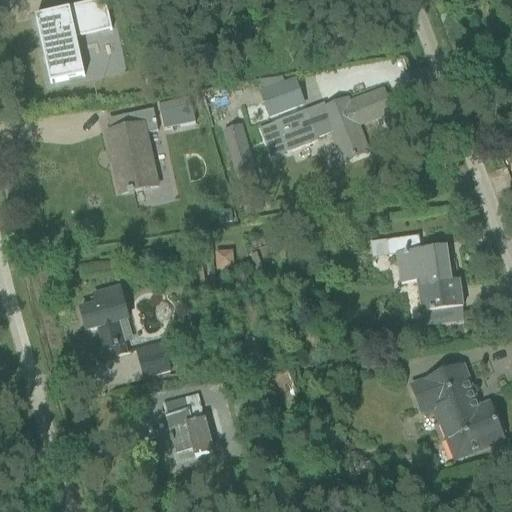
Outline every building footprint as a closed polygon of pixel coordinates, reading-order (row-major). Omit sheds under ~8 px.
[(51,90),(87,83),(72,13),(67,13),(66,4),(80,0),(52,0),(53,6),(57,5),(60,17),(36,22),(42,46),(44,47),(47,60),(45,61),(51,90)] [(324,110),(260,135),(271,164),(317,147),(316,144),(331,138),(343,169),(370,159),(360,130),(392,119),(383,96),(351,108),(349,103),(325,112),(324,110)] [(119,202),(160,193),(148,139),(157,136),(153,115),(108,125),(110,136),(104,137),(119,202)] [(222,137),(244,205),(259,201),(242,131),(222,137)] [(451,288),(446,253),(421,257),(419,242),(370,248),(372,264),(395,261),(400,290),(417,288),(421,319),(463,313),(459,287),(451,288)] [(231,259),(218,260),(218,274),(232,272),(231,259)] [(130,326),(121,294),(94,300),(97,311),(81,314),(84,326),(86,326),(88,335),(99,334),(105,355),(115,353),(118,362),(128,360),(120,330),(130,326)] [(166,348),(137,356),(144,380),(173,372),(166,348)] [(434,418),(453,466),(503,447),(489,410),(479,414),(463,373),(410,393),(422,423),(434,418)] [(197,400),(161,410),(175,459),(173,460),(176,471),(199,465),(199,462),(215,458),(197,400)]
